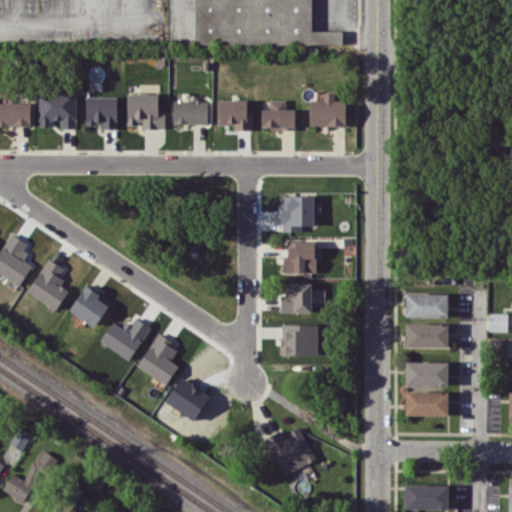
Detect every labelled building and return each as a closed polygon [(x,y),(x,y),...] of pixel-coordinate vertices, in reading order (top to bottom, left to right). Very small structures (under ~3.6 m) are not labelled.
[(194,0),(194,41),(340,41),(340,28),(311,28),(311,0),(194,0)] [(76,91),(39,91),(39,126),(50,126),(50,119),(61,119),(61,127),(76,128),(76,91)] [(309,125),(346,125),(346,100),(334,100),(335,92),(324,92),(323,100),(310,99),(309,125)] [(128,124),(137,124),(137,121),(143,121),(143,128),(167,128),(166,111),(158,111),(158,93),(127,93),(128,124)] [(117,128),(118,96),(87,96),(86,124),(102,124),(102,128),(117,128)] [(247,99),(217,99),(217,124),(234,124),(234,129),(252,129),(252,111),(247,111),(247,99)] [(261,108),(262,129),(296,128),(295,109),(286,109),(286,99),(269,99),(270,108),(261,108)] [(173,123),(208,123),(208,101),(173,100),(173,123)] [(0,125),(30,124),(30,101),(0,102),(0,125)] [(314,195),(284,195),(284,208),(280,208),(280,230),(301,230),(301,224),(314,224),(314,212),(321,212),(321,202),(314,202),(314,195)] [(31,264),(24,260),(28,252),(23,250),(27,242),(9,232),(0,249),(0,272),(21,283),(31,264)] [(283,255),(284,272),(316,271),(315,240),(288,240),(288,255),(283,255)] [(66,269),(48,258),(27,290),(55,309),(68,290),(57,282),(66,269)] [(281,311),(312,311),(312,282),(289,282),(289,294),(281,293),(281,311)] [(111,299),(84,285),(70,311),(97,325),(111,299)] [(448,293),(406,292),(406,316),(448,316),(448,293)] [(489,331),(507,331),(508,312),(490,312),(489,331)] [(100,340),(130,359),(150,326),(133,315),(125,329),(113,321),(100,340)] [(448,347),(449,323),(406,322),(406,346),(448,347)] [(318,354),(318,324),(282,323),(281,354),(318,354)] [(137,364),(166,384),(178,365),(170,359),(179,347),(158,333),(137,364)] [(506,358),(505,338),(494,338),(494,358),(506,358)] [(406,384),(448,385),(448,361),(406,361),(406,384)] [(166,401),(194,419),(209,396),(181,377),(166,401)] [(448,391),(406,391),(406,414),(448,415),(448,391)] [(32,433),(19,426),(10,444),(22,450),(32,433)] [(316,457),(299,427),(283,435),(280,429),(262,439),(272,457),(276,455),(285,474),(316,457)] [(36,463),(49,471),(56,458),(42,451),(36,463)] [(22,502),(32,485),(12,473),(2,489),(22,502)] [(405,508),(448,508),(449,484),(406,483),(405,508)]
